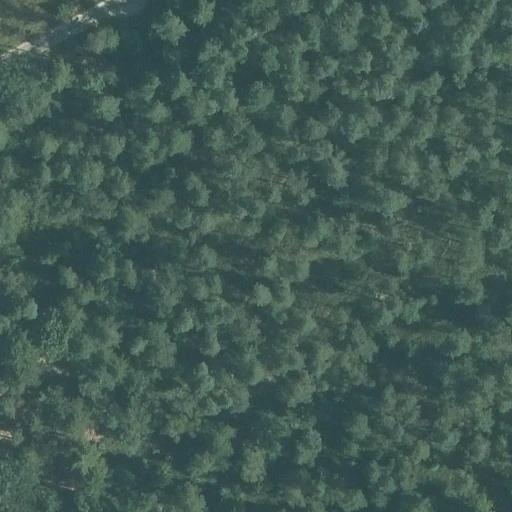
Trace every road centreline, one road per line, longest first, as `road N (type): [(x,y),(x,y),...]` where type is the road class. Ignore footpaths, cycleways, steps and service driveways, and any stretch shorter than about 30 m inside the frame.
road 1 (track): [(124,0),(227,65),(511,63)]
road 2 (track): [(124,0),(0,66)]
